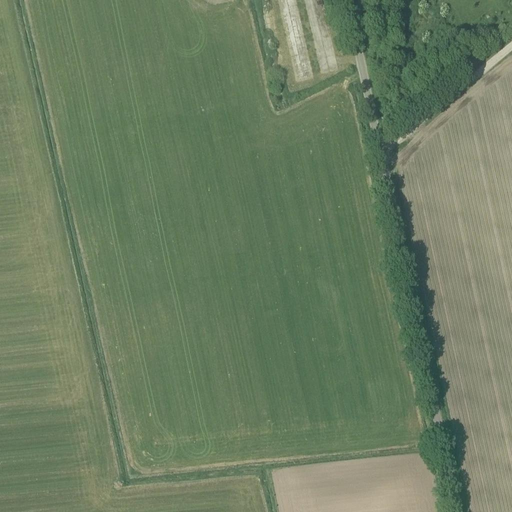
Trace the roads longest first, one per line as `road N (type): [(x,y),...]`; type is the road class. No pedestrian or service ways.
road 1 (unclassified): [(455,511),(377,156)]
road 2 (unclassified): [(511,48),(377,156)]
road 3 (unclassified): [(377,156),(346,0)]
